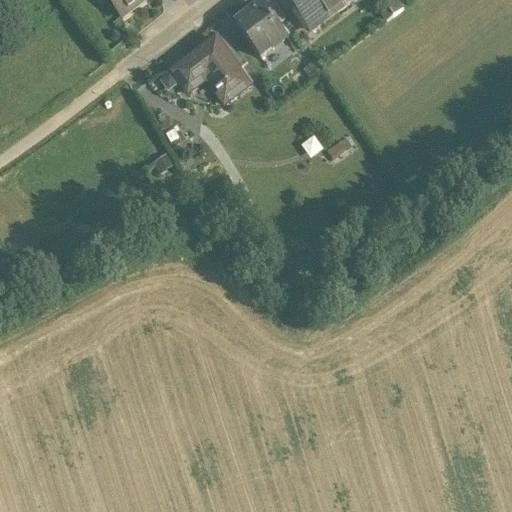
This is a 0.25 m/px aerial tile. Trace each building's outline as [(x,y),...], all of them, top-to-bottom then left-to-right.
[(111,0),(120,12),(136,0),(111,0)] [(283,13),(273,0),(263,0),(261,2),(275,22),(285,15),(283,13)] [(288,0),(273,0),(283,13),(292,6),(288,0)] [(288,0),(292,6),(309,29),(349,0),(288,0)] [(403,7),(397,0),(381,0),(392,15),(403,7)] [(275,22),(261,2),(235,21),(259,55),(285,36),(275,22)] [(248,81),(215,35),(169,67),(184,88),(205,73),(222,98),(248,81)]
